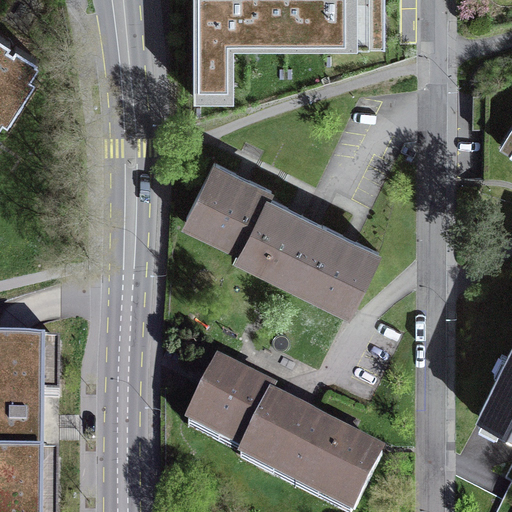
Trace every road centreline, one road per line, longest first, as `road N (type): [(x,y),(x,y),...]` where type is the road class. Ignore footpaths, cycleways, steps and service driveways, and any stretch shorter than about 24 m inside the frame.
road 1 (residential): [(437,0),(432,511)]
road 2 (tertiary): [(122,53),(130,147),(122,511)]
